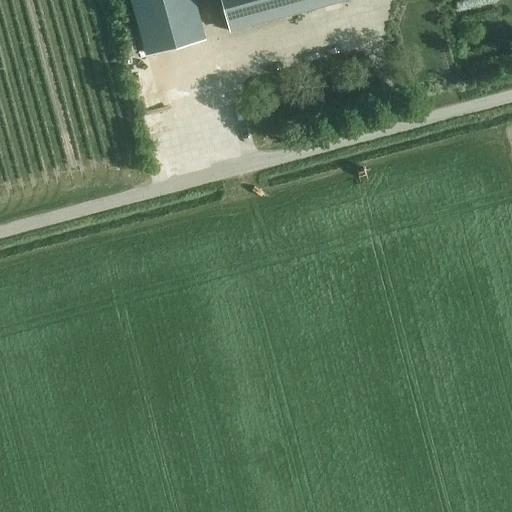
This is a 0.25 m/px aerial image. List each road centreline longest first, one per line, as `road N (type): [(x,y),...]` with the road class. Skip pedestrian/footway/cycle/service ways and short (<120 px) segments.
road 1 (unclassified): [(0,236),(511,96)]
road 2 (unknown): [(387,130),(354,16),(218,57),(244,170)]
